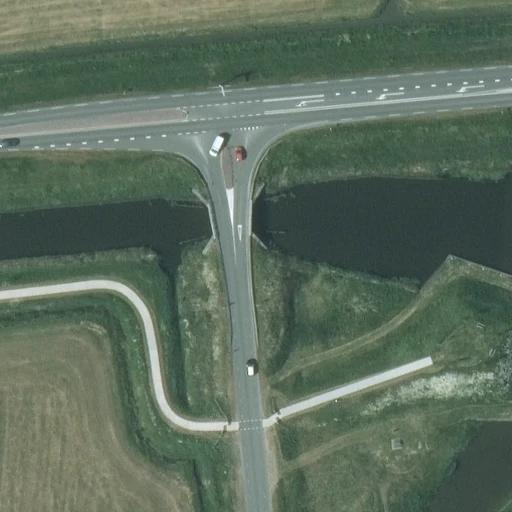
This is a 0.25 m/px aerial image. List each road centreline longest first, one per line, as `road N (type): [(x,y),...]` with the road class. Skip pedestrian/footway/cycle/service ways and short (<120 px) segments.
road 1 (tertiary): [(258,511),(232,239)]
road 2 (primary): [(511,72),(246,93)]
road 3 (primary): [(248,118),(511,95)]
road 4 (primary): [(0,142),(201,123)]
road 5 (primary): [(199,97),(0,119)]
road 6 (tertiary): [(232,239),(248,118)]
road 7 (tertiary): [(201,123),(232,239)]
